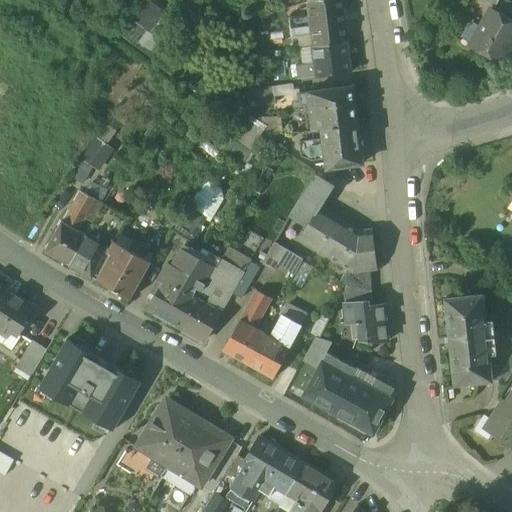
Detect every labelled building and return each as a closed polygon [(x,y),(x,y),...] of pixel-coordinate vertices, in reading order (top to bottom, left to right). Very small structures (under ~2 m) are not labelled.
[(318,0),(310,2),(307,3),(309,15),(289,17),(292,38),(311,36),(313,47),(347,42),(341,0),(318,0)] [(167,14),(148,1),(133,21),(152,34),(167,14)] [(511,21),(491,9),(470,46),(501,63),(507,53),(511,51),(511,21)] [(347,42),(313,47),(315,64),(296,67),(298,79),(351,72),(347,42)] [(353,87),(309,92),(311,110),(355,105),(353,87)] [(355,105),(311,110),(313,130),(321,129),(358,124),(355,105)] [(266,127),(247,115),(241,124),(260,136),(266,127)] [(105,123),(94,139),(105,146),(116,130),(105,123)] [(260,136),(241,124),(232,139),(251,151),(260,136)] [(358,124),(321,129),(323,139),(299,142),(301,156),(313,161),(326,159),(327,169),(363,165),(358,124)] [(105,146),(94,139),(81,160),(92,167),(105,146)] [(315,175),(289,217),(307,227),(319,207),(321,209),(334,187),(315,175)] [(193,198),(210,213),(224,197),(207,182),(193,198)] [(62,221),(45,251),(69,265),(86,235),(79,231),(90,212),(97,200),(81,191),(64,223),(62,221)] [(104,204),(97,200),(90,212),(96,216),(99,212),(104,204)] [(207,217),(189,207),(175,229),(194,240),(207,217)] [(321,209),(319,207),(307,227),(299,239),(354,273),(375,271),(371,231),(359,232),(321,209)] [(96,216),(86,235),(94,239),(106,217),(107,217),(110,212),(105,209),(102,214),(99,212),(96,216)] [(297,244),(279,233),(274,242),(290,251),(292,253),(297,244)] [(94,239),(86,235),(69,265),(92,277),(107,247),(94,239)] [(137,254),(115,241),(103,259),(108,262),(98,280),(117,290),(137,254)] [(290,251),(274,242),(268,254),(283,263),(290,251)] [(182,249),(173,266),(168,263),(151,292),(156,295),(148,309),(183,328),(199,300),(192,296),(197,287),(204,291),(222,259),(202,248),(197,257),(182,249)] [(207,304),(199,300),(183,328),(205,341),(235,289),(250,262),(251,260),(228,248),(222,259),(204,291),(212,296),(207,304)] [(260,267),(250,262),(235,289),(244,294),(260,267)] [(0,303),(8,290),(0,284),(0,303)] [(365,290),(347,287),(344,294),(344,304),(369,302),(365,290)] [(33,307),(8,290),(0,303),(0,330),(8,336),(12,329),(19,334),(27,321),(25,320),(33,307)] [(257,292),(241,321),(240,321),(223,351),(246,364),(263,333),(255,329),(271,300),(257,292)] [(448,342),(492,337),(491,321),(484,322),(481,295),(445,299),(449,336),(447,336),(448,342)] [(289,301),(285,309),(305,320),(309,312),(289,301)] [(383,305),(371,306),(369,302),(344,304),(346,324),(355,322),(354,324),(353,326),(352,329),(352,332),(353,335),(356,338),(359,340),(386,342),(383,305)] [(282,315),(270,337),(263,333),(246,364),(273,379),(290,348),(289,347),(301,325),(282,315)] [(321,317),(312,333),(320,337),(329,321),(321,317)] [(346,347),(316,337),(304,358),(319,366),(326,354),(339,361),(346,347)] [(492,337),(448,342),(449,348),(450,348),(454,385),(491,381),(488,353),(494,353),(492,337)] [(68,340),(40,388),(114,430),(142,381),(111,363),(108,367),(96,360),(98,357),(68,340)] [(32,341),(16,365),(31,375),(32,373),(46,350),(32,341)] [(339,361),(326,354),(319,366),(308,387),(304,396),(373,434),(393,399),(384,394),(388,388),(339,361)] [(319,366),(304,358),(293,379),(308,387),(319,366)] [(511,395),(506,404),(503,401),(491,419),(485,415),(474,431),(488,440),(492,434),(511,447),(511,395)] [(199,419),(169,400),(156,421),(153,419),(137,446),(154,456),(146,468),(162,478),(169,466),(199,419)] [(232,440),(199,419),(169,466),(202,487),(217,463),(231,441),(232,440)] [(284,450),(260,436),(242,467),(244,468),(233,487),(253,500),(260,489),(284,450)] [(231,441),(217,463),(229,470),(243,448),(231,441)] [(0,448),(0,469),(7,473),(15,456),(0,448)] [(305,463),(284,450),(260,489),(269,495),(274,485),(287,492),(305,463)] [(321,511),(339,483),(305,463),(287,492),(298,499),(290,511),(321,511)]
